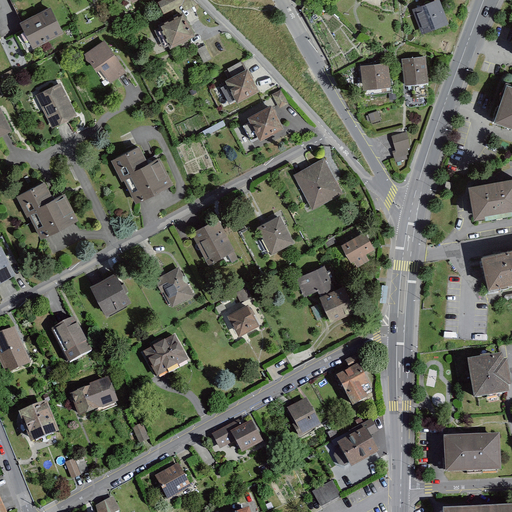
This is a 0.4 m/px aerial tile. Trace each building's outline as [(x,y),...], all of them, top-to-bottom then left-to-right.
[(162,0),(159,2),(166,11),(183,4),(186,9),(196,5),(193,0),(162,0)] [(36,46),(66,31),(53,5),(23,20),(36,46)] [(445,5),(417,15),(427,40),(454,30),(445,5)] [(186,10),(161,22),(173,47),(198,34),(186,10)] [(113,82),(129,71),(107,40),(87,53),(99,70),(103,68),(113,82)] [(432,62),(407,65),(410,91),(435,88),(432,62)] [(228,79),(240,102),(263,90),(251,67),(228,79)] [(394,68),(367,71),(370,98),(397,95),(394,68)] [(63,82),(37,95),(54,128),(79,115),(63,82)] [(283,90),(274,94),(282,109),(290,104),(283,90)] [(494,128),(511,134),(511,91),(507,90),(494,128)] [(0,137),(14,131),(0,103),(0,137)] [(275,103),(251,116),(263,139),(287,127),(275,103)] [(368,114),(373,124),(382,120),(380,111),(368,114)] [(394,153),(397,161),(410,157),(408,153),(410,151),(409,147),(412,146),(409,130),(393,135),(397,150),(394,153)] [(142,144),(114,158),(125,180),(128,179),(139,201),(175,183),(161,155),(151,161),(142,144)] [(295,174),(314,209),(344,192),(325,158),(295,174)] [(511,175),(471,182),(476,215),(511,210),(511,175)] [(47,180),(18,194),(30,216),(33,215),(44,237),(80,219),(66,191),(55,197),(47,180)] [(258,227),(272,254),(295,243),(281,215),(258,227)] [(233,262),(239,259),(219,219),(193,232),(209,264),(229,254),(233,262)] [(376,248),(367,231),(343,244),(356,268),(371,260),(367,253),(376,248)] [(0,282),(17,274),(2,246),(0,247),(0,282)] [(511,289),(511,256),(489,262),(497,293),(511,289)] [(197,295),(181,266),(159,278),(175,307),(197,295)] [(326,266),(297,278),(305,297),(320,290),(322,295),(337,289),(326,266)] [(118,271),(93,285),(109,315),(135,301),(118,271)] [(322,295),(332,321),(358,310),(347,285),(337,289),(322,295)] [(229,315),(240,336),(261,324),(250,304),(229,315)] [(76,318),(54,330),(72,363),(95,351),(76,318)] [(16,328),(0,334),(0,358),(7,375),(33,364),(16,328)] [(177,336),(146,353),(159,378),(190,361),(177,336)] [(506,354),(470,360),(477,399),(511,393),(511,390),(511,387),(511,386),(511,368),(511,360),(507,360),(506,354)] [(360,355),(347,361),(351,369),(360,364),(361,366),(365,364),(360,355)] [(370,399),(364,388),(371,384),(361,366),(360,364),(351,369),(338,376),(354,407),(370,399)] [(72,393),(81,417),(121,402),(111,378),(72,393)] [(308,398),(288,409),(297,424),(294,426),(300,438),(323,426),(308,398)] [(33,443),(62,432),(49,402),(21,413),(33,443)] [(367,428),(372,437),(380,433),(373,420),(365,424),(367,428)] [(245,454),(266,443),(255,421),(234,433),(239,442),(245,454)] [(141,444),(151,440),(145,424),(134,429),(141,444)] [(223,450),(239,442),(234,433),(231,427),(215,435),(223,450)] [(372,437),(367,428),(339,443),(342,448),(337,451),(335,457),(340,465),(346,467),(351,465),(353,468),(381,454),(372,437)] [(502,434),(446,437),(448,474),(504,471),(502,434)] [(76,459),(66,463),(73,479),(82,474),(76,459)] [(157,477),(170,500),(194,487),(181,464),(157,477)] [(332,480),(310,491),(318,507),(341,495),(332,480)] [(118,511),(122,511),(115,497),(97,506),(100,511),(118,511)]
